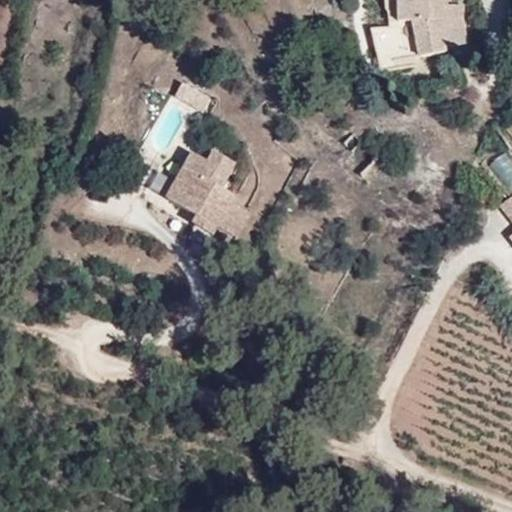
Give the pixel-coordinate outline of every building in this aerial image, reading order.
[(397,0),(399,17),(413,21),(421,53),(470,47),(463,4),(450,2),(449,0),(397,0)] [(425,83),(425,98),(460,98),(459,55),(443,55),(443,83),(425,83)] [(183,82),(175,95),(201,111),(210,98),(183,82)] [(155,194),(231,222),(259,160),(213,140),(155,194)] [(486,166),(507,192),(511,187),(511,155),(506,149),(486,166)] [(511,195),(502,203),(511,216),(511,231),(511,232),(511,231),(511,195)]
